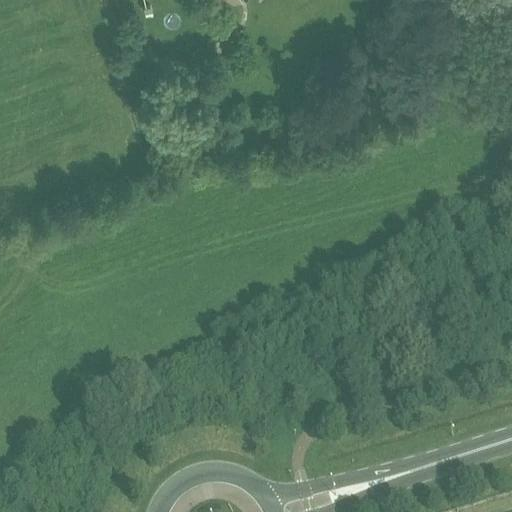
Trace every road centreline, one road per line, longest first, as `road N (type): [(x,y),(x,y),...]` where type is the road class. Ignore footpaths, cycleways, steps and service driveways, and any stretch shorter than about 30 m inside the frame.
road 1 (primary): [(454,459),(270,495)]
road 2 (primary): [(270,495),(251,477),(204,469),(181,478),(156,511)]
road 3 (primary): [(329,511),(454,459)]
road 4 (unclassified): [(511,129),(470,0)]
